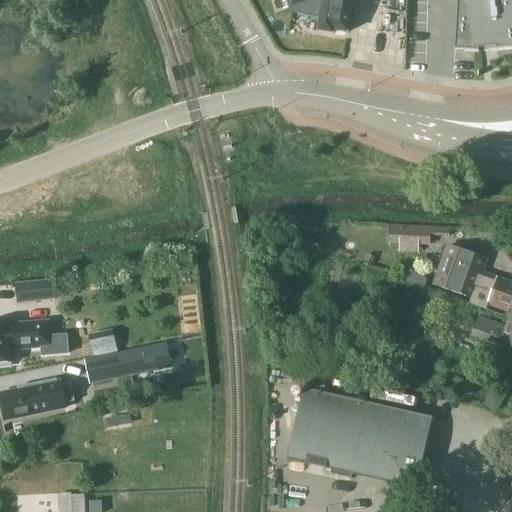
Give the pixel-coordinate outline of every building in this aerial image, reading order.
[(286,0),(290,14),(301,0),(286,0)] [(301,0),(290,14),(320,19),(318,32),(333,35),(333,31),(347,34),(352,0),(301,0)] [(511,0),(458,0),(455,52),(479,53),(479,51),(496,49),(496,52),(511,49),(511,0)] [(430,238),(430,228),(419,227),(419,246),(429,246),(430,238)] [(487,260),(455,249),(445,277),(453,280),(450,291),(471,299),(470,304),(471,305),(485,310),(487,305),(509,312),(507,316),(511,317),(511,314),(511,283),(482,273),(487,260)] [(54,300),(53,282),(31,285),(32,302),(54,300)] [(433,311),(439,295),(422,289),(416,306),(433,311)] [(471,305),(470,304),(470,305),(454,299),(447,318),(464,324),(471,305)] [(511,354),(511,314),(511,317),(508,327),(478,317),(470,337),(501,348),(500,350),(511,354)] [(13,323),(0,324),(0,364),(14,363),(12,346),(19,346),(19,350),(42,348),(43,357),(67,354),(65,335),(50,336),(49,323),(17,326),(17,328),(13,328),(13,323)] [(170,368),(165,344),(106,356),(110,375),(135,370),(136,375),(170,368)] [(18,391),(0,395),(6,421),(64,409),(63,405),(74,403),(72,388),(60,391),(59,383),(57,383),(56,380),(18,388),(18,391)] [(144,395),(142,382),(134,384),(136,397),(144,395)] [(430,418),(303,389),(287,461),(414,490),(430,418)] [(494,391),(485,406),(496,412),(504,397),(494,391)] [(71,511),(84,511),(84,496),(71,496),(71,511)] [(101,511),(101,502),(89,503),(89,511),(101,511)]
